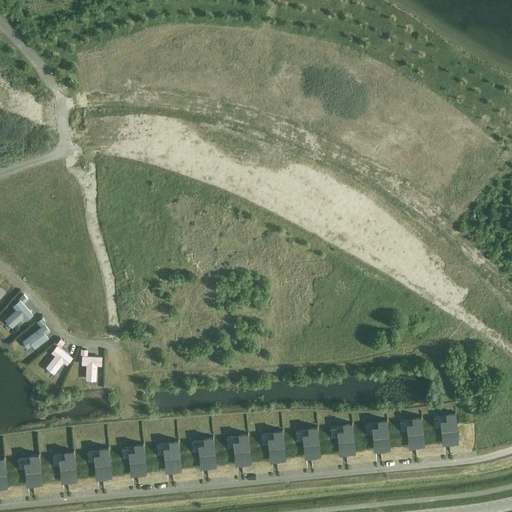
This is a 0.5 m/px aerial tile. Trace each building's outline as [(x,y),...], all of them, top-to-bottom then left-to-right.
[(0,162),(23,152),(0,123),(0,162)] [(426,218),(422,221),(429,229),(432,226),(426,218)] [(7,319),(12,326),(23,315),(27,319),(32,314),(20,301),(14,306),(18,309),(7,319)] [(33,343),(35,347),(47,337),(45,334),(49,330),(45,325),(24,341),(28,346),(33,343)] [(47,366),(54,372),(63,360),(67,363),(71,357),(57,346),(53,352),(56,355),(47,366)] [(87,378),(96,379),(96,364),(101,364),(101,357),(83,356),(83,363),(88,363),(87,378)] [(458,437),(455,412),(454,412),(454,416),(447,416),(434,418),(433,418),(434,430),(442,429),(442,439),(443,438),(446,438),(447,442),(458,441),(458,437)] [(424,440),(423,428),(421,415),(420,415),(420,416),(421,419),(413,420),(400,421),(399,421),(401,433),(408,432),(409,442),(410,442),(413,441),(413,446),(424,445),(424,440)] [(366,436),(373,436),(374,445),(375,445),(378,445),(378,449),(390,448),(389,444),(388,435),(387,419),(386,419),(386,422),(379,423),(366,425),(366,424),(365,425),(366,436)] [(488,447),(498,445),(493,421),(483,423),(488,447)] [(355,447),(353,435),(352,422),(351,422),(351,426),(344,427),(331,428),(330,428),(331,440),(338,439),(339,449),(340,449),(343,448),(344,453),(355,451),(355,447)] [(305,452),(308,452),(309,456),(320,455),(320,451),(319,438),(317,426),(316,426),(317,429),(309,430),(296,431),(295,431),(297,443),(304,443),(305,452)] [(285,454),(283,429),(282,429),(282,433),(274,434),(262,435),(261,435),(262,447),(269,446),(270,456),(271,456),(271,455),(274,455),(274,459),(286,458),(285,454)] [(251,458),(249,445),(248,433),(247,433),(247,436),(240,437),(227,438),(226,438),(227,450),(234,449),(235,459),(236,459),(239,459),(239,463),(251,462),(250,458),(251,458)] [(216,461),(214,448),(213,436),(212,436),(212,440),(205,441),(192,442),(191,442),(192,454),(199,453),(200,463),(201,463),(201,462),(204,462),(205,466),(216,465),(216,461)] [(165,466),(166,466),(169,466),(170,470),(181,469),(181,465),(179,452),(178,440),(177,440),(177,443),(170,444),(157,445),(156,445),(157,457),(165,456),(165,466)] [(146,468),(145,455),(143,443),(142,443),(143,447),(135,448),(122,449),(121,449),(123,461),(130,460),(131,470),(132,469),(134,469),(135,473),(146,472),(146,468)] [(96,473),(97,473),(100,472),(100,477),(112,476),(111,472),(109,446),(108,447),(108,450),(100,451),(88,452),(87,452),(88,464),(95,463),(96,473)] [(76,475),(74,450),(73,450),(73,454),(66,454),(53,456),(52,456),(53,467),(60,467),(61,476),(62,476),(65,476),(65,480),(77,479),(76,475)] [(42,478),(40,466),(39,453),(38,453),(38,454),(38,457),(31,458),(18,459),(17,459),(18,471),(25,470),(26,480),(27,480),(30,479),(31,484),(42,483),(42,478)]
